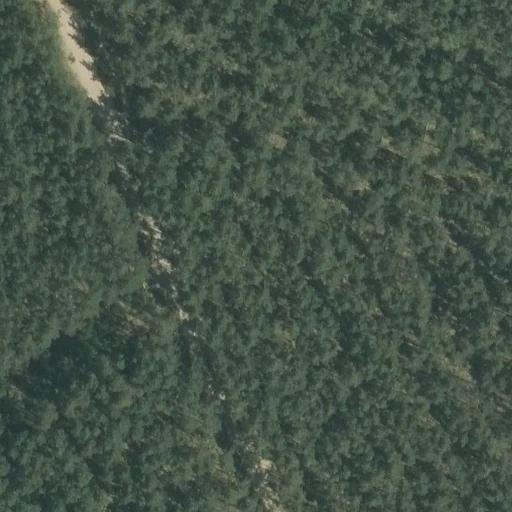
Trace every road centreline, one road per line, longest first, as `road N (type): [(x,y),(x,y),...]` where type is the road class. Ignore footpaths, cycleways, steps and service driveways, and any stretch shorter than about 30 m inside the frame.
road 1 (track): [(277,511),(54,0)]
road 2 (track): [(169,264),(0,364)]
